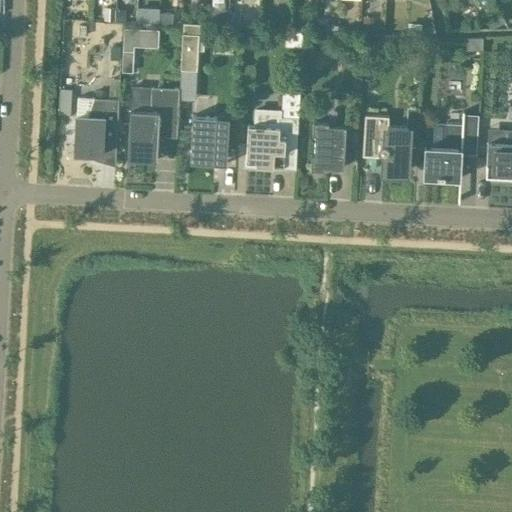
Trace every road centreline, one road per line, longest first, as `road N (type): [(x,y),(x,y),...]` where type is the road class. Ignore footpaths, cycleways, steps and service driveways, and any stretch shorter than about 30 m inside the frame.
road 1 (unclassified): [(511,222),(6,194)]
road 2 (residential): [(6,194),(15,0)]
